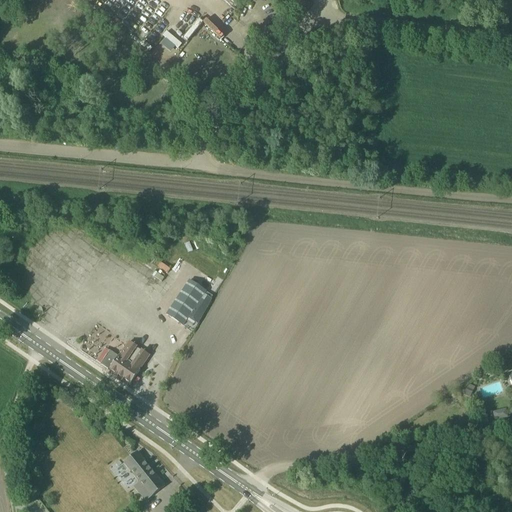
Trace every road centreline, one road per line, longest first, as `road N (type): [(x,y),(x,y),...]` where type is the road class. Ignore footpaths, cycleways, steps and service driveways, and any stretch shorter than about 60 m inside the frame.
road 1 (track): [(511,198),(190,163)]
road 2 (primary): [(250,491),(0,320)]
road 3 (unclassified): [(250,491),(286,467),(511,427)]
road 4 (unclassified): [(190,163),(325,0)]
road 5 (unclassified): [(190,163),(0,146)]
road 6 (track): [(39,347),(7,426),(14,511)]
